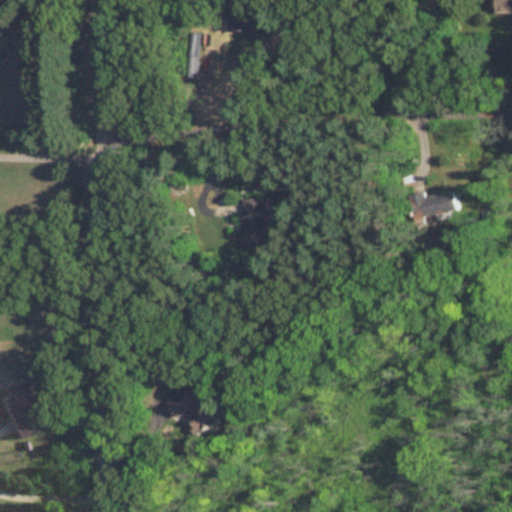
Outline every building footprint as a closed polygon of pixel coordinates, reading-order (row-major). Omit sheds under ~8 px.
[(511,0),(495,0),(496,11),(511,11),(511,0)] [(233,33),(269,33),(269,8),(233,8),(233,33)] [(408,198),(411,219),(456,211),(452,190),(408,198)] [(261,199),(242,200),(245,242),(264,241),(261,199)] [(47,430),(32,386),(0,397),(0,398),(14,441),(47,430)] [(218,423),(201,387),(166,404),(173,420),(186,413),(195,434),(218,423)]
